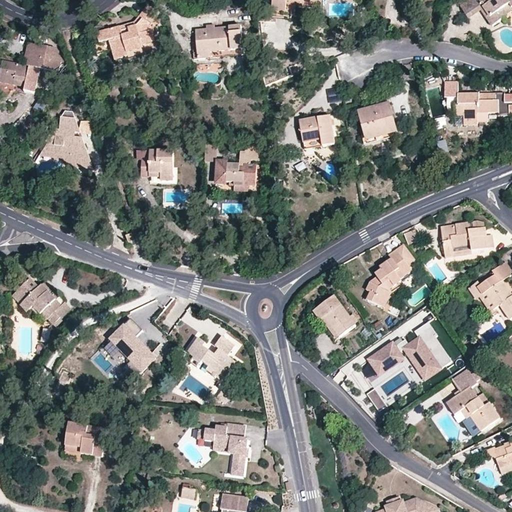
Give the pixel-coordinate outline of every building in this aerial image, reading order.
[(273,0),(273,8),(287,9),(286,18),(292,19),(293,9),(296,10),(296,7),(317,9),(317,0),(273,0)] [(469,18),(483,10),(485,8),(490,16),(488,17),(494,26),(503,19),(498,13),(510,5),(511,6),(511,0),(473,0),(462,8),(469,18)] [(159,13),(148,5),(139,17),(142,19),(137,27),(120,32),(119,28),(97,35),(100,44),(95,46),(98,56),(113,52),(116,63),(129,59),(130,63),(146,57),(143,47),(156,42),(151,26),(160,13),(159,13)] [(511,10),(511,6),(510,5),(498,13),(503,19),(508,17),(507,14),(511,10)] [(273,17),(286,18),(287,9),(273,8),(273,17)] [(142,19),(139,17),(135,22),(119,28),(120,32),(137,27),(142,19)] [(192,32),(193,44),(197,43),(198,54),(194,55),(195,61),(212,59),(212,54),(244,51),(242,27),(215,30),(215,26),(207,26),(207,30),(192,32)] [(143,47),(146,57),(159,53),(156,42),(143,47)] [(0,79),(0,83),(16,86),(17,80),(27,82),(26,88),(25,93),(35,94),(40,69),(59,73),(61,63),(57,50),(30,44),(29,49),(32,49),(30,60),(29,67),(4,62),(0,79)] [(245,56),(244,51),(212,54),(212,59),(245,56)] [(49,79),(42,78),(40,85),(48,86),(49,79)] [(459,82),(446,83),(446,98),(459,98),(459,105),(456,106),(456,119),(462,119),(462,123),(474,124),(474,126),(478,125),(478,123),(478,114),(489,114),(500,114),(500,117),(511,117),(511,115),(511,95),(506,96),(506,101),(497,101),(497,94),(459,95),(459,82)] [(49,104),(40,99),(35,109),(43,113),(49,104)] [(390,103),(359,112),(367,141),(398,132),(390,103)] [(73,112),(65,111),(48,140),(49,140),(48,143),(45,148),(43,152),(53,153),(53,158),(66,159),(66,166),(80,167),(81,159),(90,160),(83,139),(76,138),(72,137),(72,132),(76,133),(81,133),(79,129),(73,112)] [(489,122),(489,114),(478,114),(478,123),(489,122)] [(301,122),(305,144),(323,142),(325,147),(336,145),(331,116),(301,122)] [(447,128),(446,118),(436,118),(436,128),(447,128)] [(80,121),(79,129),(81,133),(95,136),(96,133),(92,122),(80,121)] [(41,157),(42,153),(39,151),(34,161),(37,163),(41,157)] [(142,177),(151,177),(150,174),(161,174),(162,177),(162,181),(174,181),(174,152),(137,151),(137,159),(142,160),(142,177)] [(241,152),(240,165),(241,165),(241,168),(245,168),(245,166),(252,166),(252,161),(246,161),(246,152),(241,152)] [(259,153),(246,152),(246,161),(252,161),(259,161),(259,153)] [(93,168),(90,160),(81,159),(80,167),(93,168)] [(240,165),(220,164),(220,183),(228,183),(236,183),(236,187),(249,188),(256,188),(258,166),(252,166),(245,166),(245,168),(241,168),(241,165),(240,165)] [(470,230),(485,228),(484,223),(478,221),(469,223),(470,230)] [(474,251),(489,249),(489,248),(487,235),(486,228),(485,228),(470,230),(469,223),(442,227),(443,239),(446,238),(446,242),(444,243),(446,258),(474,254),(474,251)] [(409,244),(419,240),(415,230),(406,234),(409,244)] [(413,259),(404,245),(390,255),(393,259),(381,268),(382,270),(376,274),(378,278),(379,280),(375,282),(374,284),(371,283),(367,291),(371,293),(368,300),(381,307),(388,291),(402,281),(401,279),(413,271),(407,263),(413,259)] [(511,320),(511,318),(511,297),(509,294),(511,292),(503,281),(511,275),(511,271),(506,263),(492,272),(493,273),(495,276),(482,285),(478,287),(483,295),(487,293),(497,308),(500,306),(511,320)] [(479,283),(482,285),(495,276),(493,273),(479,283)] [(28,311),(31,309),(33,307),(40,315),(41,314),(48,320),(53,324),(60,317),(54,313),(60,307),(54,301),(56,299),(50,293),(52,291),(45,283),(40,288),(30,278),(12,296),(18,302),(23,298),(25,301),(23,303),(22,304),(21,305),(22,306),(22,307),(22,308),(22,309),(23,309),(24,310),(24,311),(25,311),(26,311),(27,311),(28,311)] [(480,297),(483,295),(478,287),(482,285),(479,283),(478,282),(469,289),(476,300),(480,297)] [(393,292),(388,291),(381,307),(385,308),(393,292)] [(483,295),(480,297),(491,312),(497,308),(487,293),(483,295)] [(326,317),(341,337),(356,326),(335,297),(314,312),(321,321),(322,320),(326,317)] [(65,302),(60,307),(54,313),(60,317),(70,308),(65,302)] [(44,324),(48,320),(41,314),(40,315),(33,307),(31,309),(39,316),(38,317),(44,324)] [(326,317),(322,320),(337,340),(341,337),(326,317)] [(128,320),(121,327),(133,338),(140,331),(128,320)] [(436,336),(428,324),(415,333),(417,336),(407,343),(405,340),(402,341),(399,338),(367,360),(378,376),(407,356),(425,382),(451,363),(434,337),(436,336)] [(133,338),(121,327),(109,341),(130,361),(123,370),(134,380),(154,358),(133,338)] [(50,329),(43,328),(40,341),(48,342),(50,329)] [(235,346),(222,337),(215,348),(219,351),(215,356),(203,347),(205,345),(197,339),(187,353),(194,358),(190,363),(198,368),(201,363),(208,368),(207,371),(212,376),(215,379),(215,378),(222,382),(230,372),(231,373),(237,365),(230,359),(227,357),(235,346)] [(154,352),(159,356),(166,348),(161,344),(154,352)] [(237,348),(235,346),(227,357),(230,359),(237,348)] [(478,355),(475,349),(472,351),(470,349),(467,351),(472,359),(478,355)] [(370,383),(378,379),(371,365),(363,369),(370,383)] [(472,375),(468,370),(452,381),(460,391),(462,394),(471,388),(472,389),(478,384),(476,381),(472,375)] [(234,391),(226,385),(217,398),(222,402),(225,399),(227,401),(234,391)] [(257,386),(248,389),(250,394),(258,392),(257,386)] [(482,431),(500,419),(489,404),(484,408),(472,389),(471,388),(462,394),(457,397),(448,404),(455,416),(463,411),(468,418),(471,416),(482,431)] [(388,408),(376,391),(369,396),(381,413),(388,408)] [(408,417),(416,424),(425,414),(417,407),(408,417)] [(69,424),(66,447),(82,449),(81,455),(102,458),(106,429),(69,424)] [(215,432),(205,431),(204,441),(214,442),(213,447),(229,449),(234,455),(232,475),(243,477),(245,458),(246,450),(247,441),(243,441),(245,427),(227,425),(227,428),(221,427),(216,427),(215,432)] [(511,464),(511,443),(510,444),(511,447),(507,449),(506,446),(496,449),(494,450),(497,459),(500,469),(511,464)] [(65,453),(81,455),(82,449),(66,447),(65,453)] [(488,453),(497,459),(494,450),(496,449),(495,447),(487,450),(488,453)] [(29,457),(17,454),(15,461),(27,463),(29,457)] [(511,464),(500,469),(503,475),(511,472),(511,464)] [(196,489),(183,487),(181,497),(194,499),(196,489)] [(237,511),(239,497),(223,495),(221,510),(222,510),(221,511),(237,511)] [(246,511),(248,498),(239,497),(237,511),(246,511)] [(416,500),(406,504),(405,501),(387,508),(388,510),(384,511),(434,511),(436,509),(427,504),(426,505),(416,500)]
